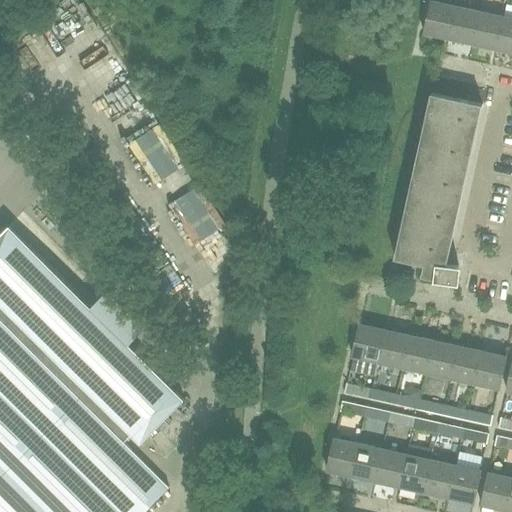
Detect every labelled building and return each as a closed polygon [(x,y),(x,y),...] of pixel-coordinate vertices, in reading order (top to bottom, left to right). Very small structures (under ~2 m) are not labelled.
[(424,34),(449,40),(456,7),(431,2),(424,34)] [(480,12),(456,7),(449,40),(473,45),(480,12)] [(498,51),(505,18),(480,12),(473,45),(498,51)] [(511,53),(511,19),(505,18),(498,51),(511,53)] [(9,102),(9,97),(9,91),(7,85),(4,80),(0,74),(0,119),(4,113),(7,108),(9,102)] [(457,283),(459,266),(443,264),(445,251),(477,105),(482,106),(483,104),(432,93),(395,258),(424,264),(422,275),(435,278),(435,280),(452,283),(457,283)] [(0,511),(144,511),(169,487),(124,442),(132,434),(141,443),(185,399),(129,344),(145,329),(107,291),(91,307),(10,226),(0,235),(0,511)] [(353,358),(378,363),(386,329),(360,323),(353,358)] [(410,334),(386,329),(378,363),(402,369),(410,334)] [(402,369),(427,374),(435,340),(410,334),(402,369)] [(427,374),(451,379),(459,345),(435,340),(427,374)] [(484,351),(459,345),(451,379),(476,385),(484,351)] [(484,351),(476,385),(499,390),(507,356),(484,351)] [(369,399),(371,389),(347,384),(344,394),(369,399)] [(396,395),(371,389),(369,399),(393,404),(396,395)] [(418,410),(420,400),(396,395),(393,404),(418,410)] [(442,415),(445,405),(428,402),(420,400),(418,410),(442,415)] [(367,407),(343,401),(341,411),(365,416),(367,407)] [(469,411),(445,405),(442,415),(467,421),(469,411)] [(365,416),(389,422),(392,412),(367,407),(365,416)] [(467,421),(491,426),(493,416),(469,411),(467,421)] [(416,418),(392,412),(389,422),(414,427),(416,418)] [(441,423),(416,418),(414,427),(438,433),(441,423)] [(511,430),(511,420),(501,418),(499,428),(511,430)] [(465,428),(441,423),(438,433),(463,438),(465,428)] [(465,428),(463,438),(487,444),(489,434),(465,428)] [(495,445),(511,449),(511,438),(497,436),(495,445)] [(327,472),(351,477),(359,443),(335,437),(327,472)] [(359,443),(351,477),(375,482),(383,448),(359,443)] [(408,454),(383,448),(375,482),(400,488),(408,454)] [(408,454),(400,488),(424,493),(432,459),(408,454)] [(432,459),(424,493),(449,499),(457,464),(432,459)] [(457,464),(449,499),(474,504),(481,470),(457,464)] [(482,506),(506,511),(511,484),(511,476),(489,472),(482,506)]
